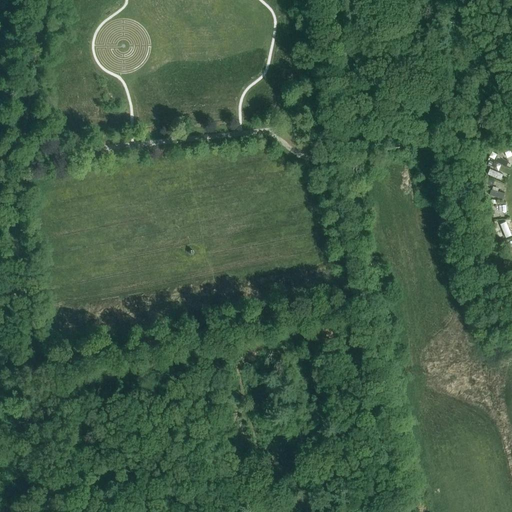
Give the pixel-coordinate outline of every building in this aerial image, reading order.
[(486,157),(511,170),(511,167),(511,152),(509,144),(485,148),(486,157)] [(502,175),(489,169),(487,175),(500,180),(502,175)] [(487,197),(507,200),(506,185),(485,176),(487,197)] [(490,220),(511,218),(507,200),(487,197),(490,220)] [(499,244),(511,237),(511,219),(511,218),(490,220),(494,235),(499,244)] [(511,257),(511,237),(499,244),(511,257)]
